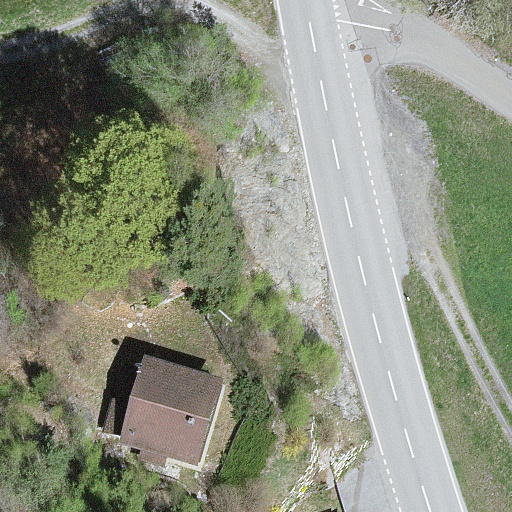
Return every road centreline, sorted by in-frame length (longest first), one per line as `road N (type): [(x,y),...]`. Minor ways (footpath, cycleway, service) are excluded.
road 1 (tertiary): [(309,15),(352,233),(431,511)]
road 2 (residential): [(309,15),(437,43),(511,96)]
road 3 (track): [(171,0),(0,51)]
road 4 (track): [(324,98),(233,23),(184,0)]
